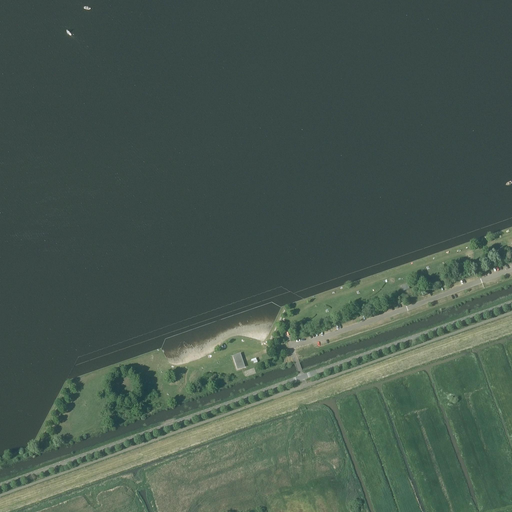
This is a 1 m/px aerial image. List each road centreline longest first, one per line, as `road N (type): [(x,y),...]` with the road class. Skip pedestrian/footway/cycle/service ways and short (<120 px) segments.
road 1 (tertiary): [(511,302),(0,485)]
road 2 (track): [(511,236),(329,300),(325,314)]
